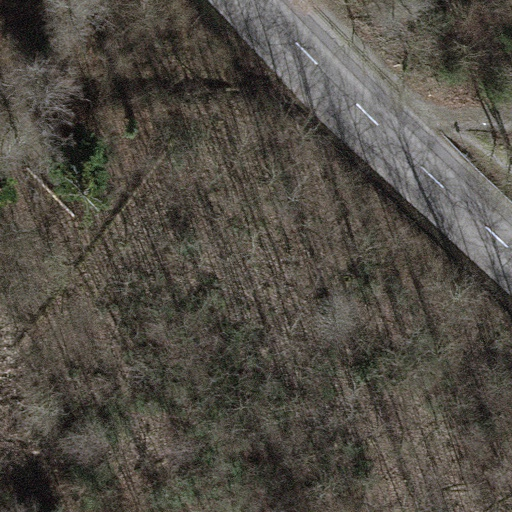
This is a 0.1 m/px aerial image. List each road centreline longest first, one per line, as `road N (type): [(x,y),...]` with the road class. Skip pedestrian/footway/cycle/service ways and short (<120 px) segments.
road 1 (tertiary): [(511,248),(260,0)]
road 2 (track): [(360,104),(511,115)]
